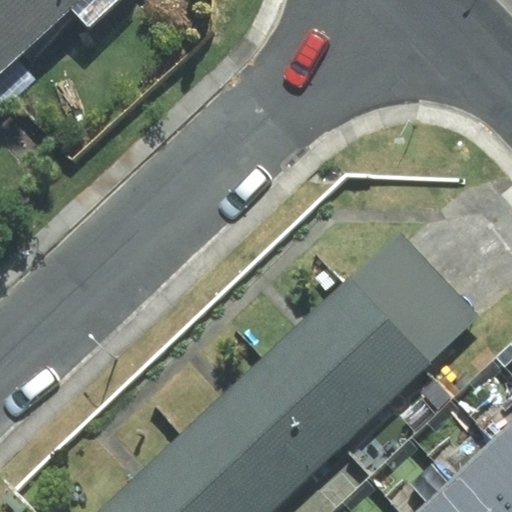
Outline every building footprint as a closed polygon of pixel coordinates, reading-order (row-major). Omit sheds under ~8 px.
[(0,0),(0,100),(5,106),(33,80),(11,57),(70,3),(89,24),(114,0),(0,0)] [(402,231),(352,276),(430,362),(480,316),(402,231)] [(352,276),(264,357),(343,442),(430,362),(352,276)] [(511,356),(489,377),(511,403),(511,356)] [(181,433),(254,511),(267,511),(343,442),(264,357),(181,433)] [(511,425),(495,441),(511,458),(511,425)] [(98,511),(254,511),(181,433),(96,510),(98,511)] [(511,511),(511,458),(495,441),(453,483),(481,511),(511,511)] [(481,511),(453,483),(422,511),(481,511)]
